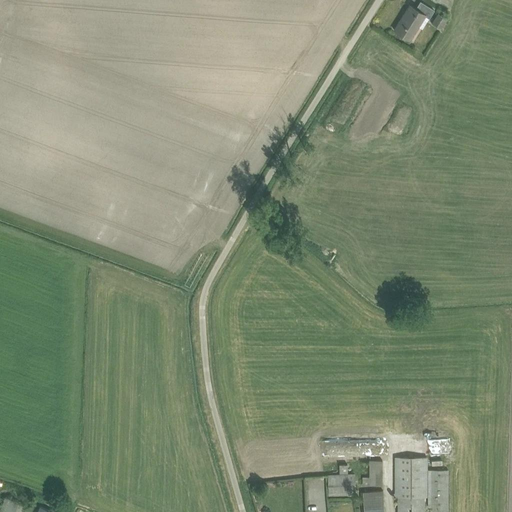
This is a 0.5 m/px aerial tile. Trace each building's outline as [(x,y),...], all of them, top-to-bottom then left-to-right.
[(394,27),(411,38),(419,25),(423,26),(434,8),(420,0),(419,0),(416,7),(409,3),(394,27)] [(447,16),(438,10),(432,21),(441,26),(447,16)] [(113,45),(109,35),(34,26),(33,37),(29,38),(32,47),(21,46),(19,59),(18,61),(23,74),(33,55),(35,62),(43,59),(46,60),(42,68),(35,67),(34,73),(32,67),(29,72),(36,73),(44,70),(45,65),(53,66),(65,62),(69,73),(98,62),(99,55),(102,54),(107,57),(110,52),(114,54),(112,48),(113,45)] [(146,52),(158,54),(159,51),(148,49),(150,40),(139,39),(138,48),(146,50),(146,52)] [(176,275),(311,46),(274,40),(273,44),(277,47),(233,39),(231,46),(220,44),(218,55),(240,46),(238,58),(252,65),(235,62),(246,89),(208,153),(209,156),(218,141),(229,168),(198,163),(225,179),(196,173),(200,183),(184,181),(187,187),(174,193),(175,194),(155,228),(156,229),(166,225),(146,258),(153,262),(148,270),(176,275)] [(421,53),(415,50),(411,61),(416,63),(421,53)] [(395,455),(395,511),(425,511),(425,509),(448,509),(448,467),(427,467),(427,455),(395,455)] [(362,511),(383,511),(382,489),(382,460),(361,460),(361,490),(362,511)] [(325,474),(327,498),(352,496),(350,473),(325,474)] [(0,511),(24,511),(29,501),(6,491),(0,506),(0,511)] [(35,511),(57,511),(40,503),(35,511)]
